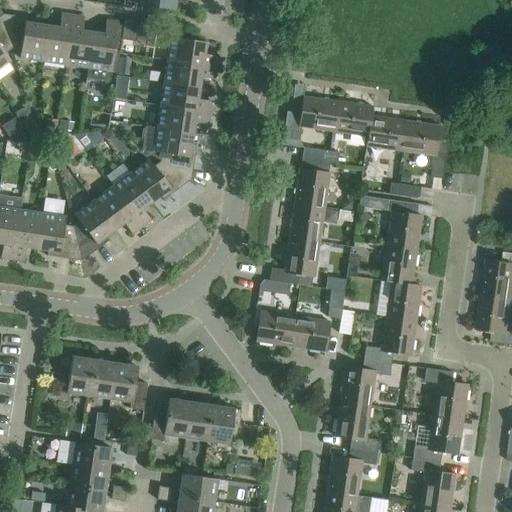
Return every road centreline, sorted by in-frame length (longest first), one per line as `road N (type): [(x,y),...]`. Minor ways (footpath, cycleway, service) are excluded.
road 1 (residential): [(483,511),(498,374),(448,349),(445,336),(463,205)]
road 2 (residential): [(279,511),(283,426),(188,290)]
road 3 (residential): [(89,311),(101,279),(207,199),(236,200)]
road 4 (tertiary): [(261,38),(236,200)]
